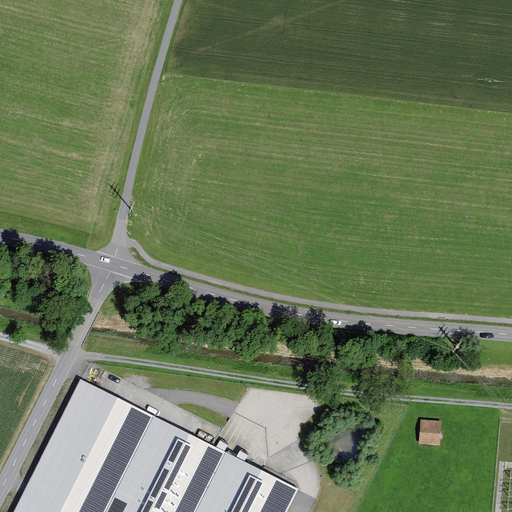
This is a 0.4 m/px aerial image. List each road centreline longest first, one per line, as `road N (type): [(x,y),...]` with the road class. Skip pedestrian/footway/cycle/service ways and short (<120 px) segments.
road 1 (track): [(0,337),(70,353),(511,406)]
road 2 (tertiary): [(511,335),(296,313),(113,265)]
road 3 (unclassified): [(113,265),(180,0)]
road 4 (unclassified): [(0,493),(113,265)]
